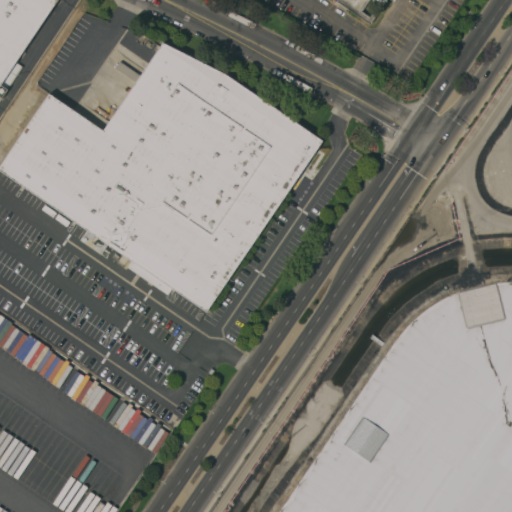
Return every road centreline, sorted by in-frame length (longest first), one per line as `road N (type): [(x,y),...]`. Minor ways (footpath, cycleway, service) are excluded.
road 1 (secondary): [(416,132),(157,511)]
road 2 (tertiary): [(171,0),(257,39),(416,132)]
road 3 (secondary): [(197,511),(346,285)]
road 4 (secondary): [(346,285),(440,147)]
road 5 (secondary): [(507,0),(416,132)]
road 6 (secondary): [(440,147),(511,43)]
